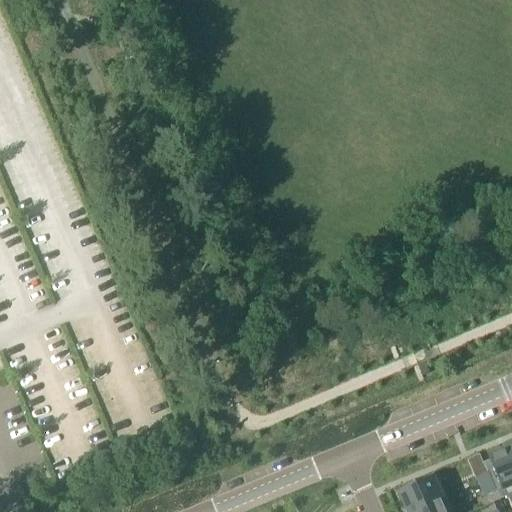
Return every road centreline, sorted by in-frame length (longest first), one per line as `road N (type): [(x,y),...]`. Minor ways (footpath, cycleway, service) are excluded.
road 1 (residential): [(345,458),(511,389)]
road 2 (residential): [(215,511),(345,458)]
